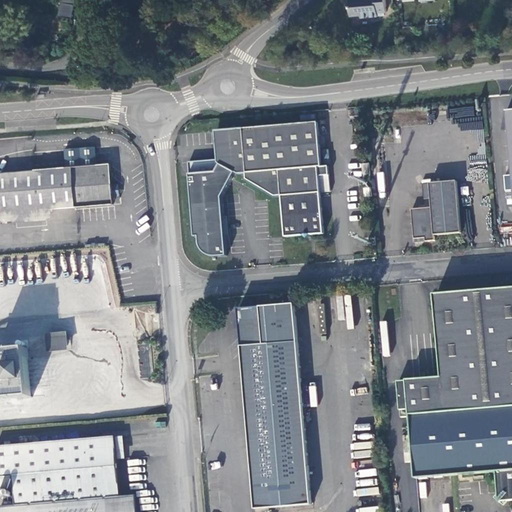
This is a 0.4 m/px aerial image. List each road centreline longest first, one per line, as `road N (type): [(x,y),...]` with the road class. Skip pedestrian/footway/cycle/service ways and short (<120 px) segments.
road 1 (unclassified): [(172,290),(511,260)]
road 2 (tertiary): [(511,68),(305,95),(227,88)]
road 3 (unclassified): [(191,511),(172,290)]
road 4 (unclassified): [(172,290),(152,113)]
road 5 (tertiary): [(152,113),(0,112)]
road 6 (tertiary): [(307,0),(262,32),(227,88)]
